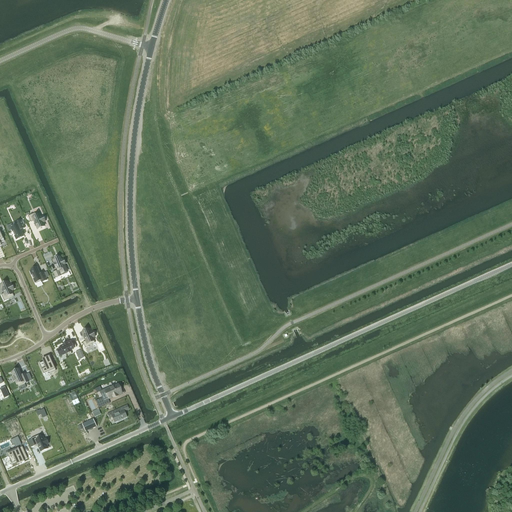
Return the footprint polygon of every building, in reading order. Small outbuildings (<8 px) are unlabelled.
[(38,212),(28,216),(31,222),(34,221),(35,223),(34,223),(36,226),(38,229),(44,226),(43,223),(45,222),(42,217),(41,218),(38,212)] [(17,226),(11,228),(13,232),(15,236),(16,240),(19,238),(19,239),(22,237),(21,237),(23,237),(21,233),(20,230),(24,228),(21,221),(16,224),(17,226)] [(60,258),(54,261),(55,264),(56,268),(57,268),(58,270),(60,270),(61,274),(67,271),(64,265),(67,264),(65,260),(61,261),(60,258)] [(33,270),(30,271),(32,275),(31,275),(33,279),(34,279),(36,284),(41,281),(42,282),(47,280),(46,278),(44,273),(40,275),(39,272),(37,268),(35,269),(32,270),(33,270)] [(8,283),(1,286),(2,289),(3,292),(4,292),(4,293),(1,294),(4,301),(14,297),(11,291),(13,290),(11,285),(9,286),(8,283)] [(89,330),(82,333),(84,336),(83,336),(85,339),(86,341),(83,342),(85,348),(89,347),(89,346),(95,343),(93,338),(95,337),(92,332),(90,333),(89,330)] [(62,348),(58,350),(60,356),(67,353),(68,356),(72,354),(70,350),(77,347),(74,341),(71,343),(67,344),(67,343),(63,345),(63,346),(61,347),(62,348)] [(79,351),(74,353),(77,360),(83,358),(79,351)] [(44,362),(39,364),(44,375),(45,374),(48,372),(49,374),(55,372),(54,370),(55,369),(49,356),(48,356),(48,357),(43,359),(44,362)] [(13,376),(12,377),(14,381),(15,381),(18,388),(19,388),(25,385),(24,383),(28,382),(25,375),(22,377),(20,374),(18,370),(17,371),(14,372),(12,373),(13,376)] [(101,398),(95,400),(99,408),(110,403),(108,399),(113,397),(114,398),(118,396),(123,393),(120,388),(118,384),(117,385),(104,390),(104,389),(100,390),(103,395),(100,397),(101,398)] [(5,387),(0,388),(4,398),(9,396),(5,387)] [(109,418),(112,417),(115,423),(127,418),(124,412),(129,410),(127,405),(107,414),(109,418)] [(47,416),(44,409),(40,411),(40,410),(36,412),(38,416),(41,415),(42,418),(47,416)] [(92,420),(82,424),(85,432),(96,427),(93,420),(92,420)] [(41,434),(31,439),(35,446),(38,445),(39,448),(41,452),(48,449),(46,445),(48,444),(46,439),(44,440),(41,434)] [(15,448),(21,445),(18,437),(10,440),(12,446),(14,445),(15,448)] [(8,453),(7,453),(12,464),(16,462),(17,464),(23,462),(24,462),(24,460),(28,459),(22,447),(8,453)]
